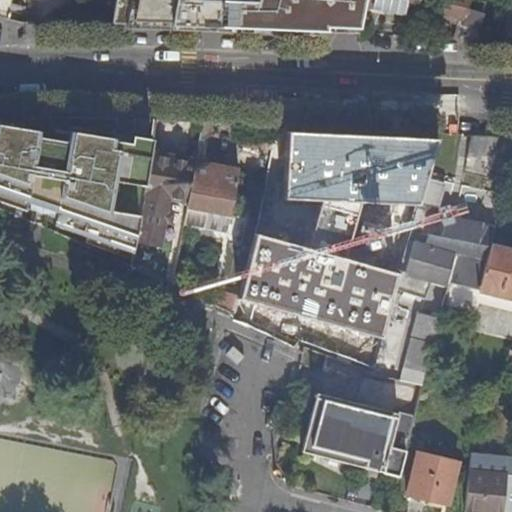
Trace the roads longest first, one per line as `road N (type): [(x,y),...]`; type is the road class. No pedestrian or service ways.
road 1 (primary): [(511,91),(70,64),(0,68)]
road 2 (unclassified): [(246,492),(283,348),(0,245)]
